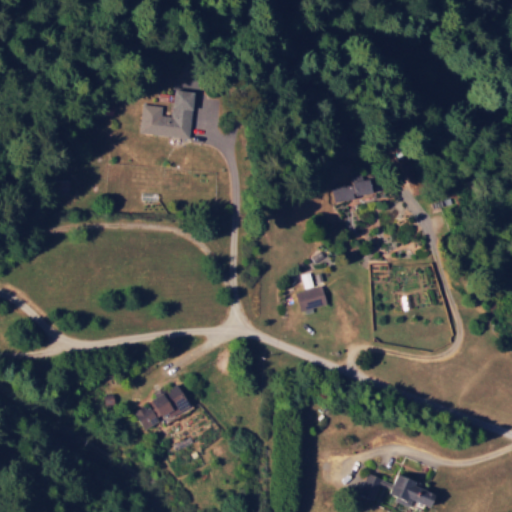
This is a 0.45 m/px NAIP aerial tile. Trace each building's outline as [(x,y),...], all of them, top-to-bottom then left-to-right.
[(140,103),(137,133),(187,137),(192,91),(171,89),(169,115),(159,114),(160,105),(140,103)] [(329,185),(332,202),(372,195),(369,178),(329,185)] [(300,274),(302,288),(310,287),(307,272),(300,274)] [(293,292),(299,311),(324,304),(319,285),(293,292)] [(187,403),(175,384),(145,402),(146,403),(132,411),(143,429),(157,421),(187,403)] [(372,501),(377,486),(389,490),(386,497),(407,504),(408,500),(429,507),(435,491),(394,476),(392,483),(365,473),(357,495),(372,501)]
